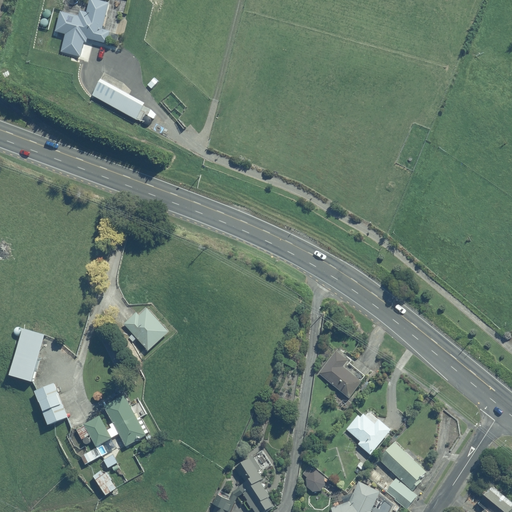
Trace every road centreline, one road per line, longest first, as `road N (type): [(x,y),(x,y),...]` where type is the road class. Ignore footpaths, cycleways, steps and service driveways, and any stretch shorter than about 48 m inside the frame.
road 1 (secondary): [(508,403),(318,257),(0,129)]
road 2 (unknown): [(318,257),(294,453),(275,511)]
road 3 (unknown): [(129,177),(81,382)]
road 4 (track): [(241,0),(201,154)]
road 5 (residential): [(436,511),(508,403)]
